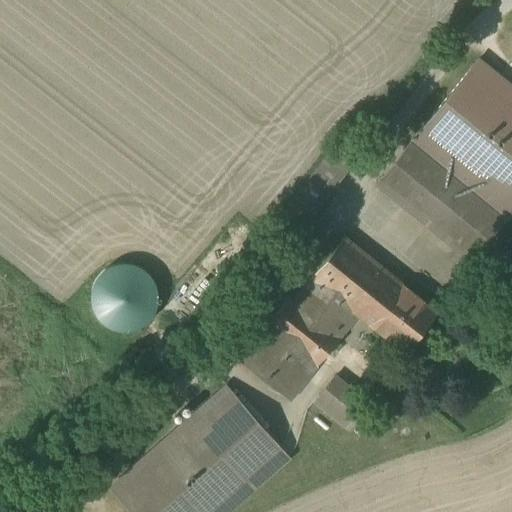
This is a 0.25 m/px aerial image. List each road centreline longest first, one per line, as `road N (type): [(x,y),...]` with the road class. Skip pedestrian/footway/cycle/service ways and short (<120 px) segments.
road 1 (track): [(29,511),(187,370),(476,29),(511,7)]
road 2 (track): [(341,190),(440,267)]
